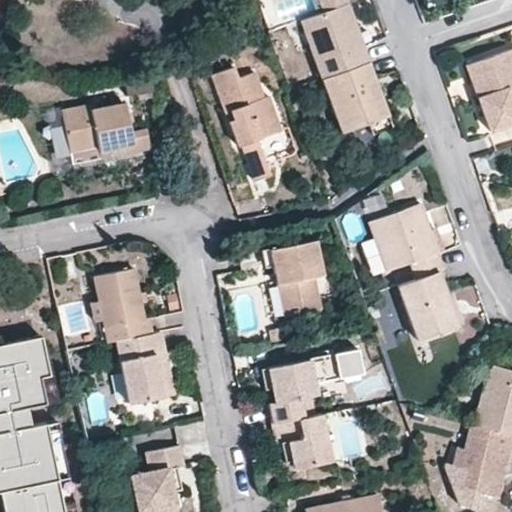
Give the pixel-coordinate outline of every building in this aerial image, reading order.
[(321,0),(326,11),(300,19),(320,78),(368,60),(362,42),(357,44),(354,37),(358,30),(347,0),(321,0)] [(357,44),(362,42),(358,30),(354,37),(357,44)] [(511,60),(508,48),(465,62),(474,89),(488,128),(511,119),(511,60)] [(368,60),(320,78),(338,131),(366,121),(387,113),(368,60)] [(251,140),(276,131),(265,97),(259,98),(251,74),(235,79),(230,68),(208,75),(221,111),(225,110),(229,116),(225,123),(233,146),(237,145),(239,146),(251,180),(266,175),(256,144),(252,145),(251,140)] [(149,148),(145,128),(130,131),(125,104),(93,109),(92,104),(63,109),(70,150),(73,162),(102,157),(101,150),(133,145),(134,151),(149,148)] [(70,150),(63,109),(49,111),(60,170),(135,156),(134,151),(133,145),(101,150),(102,157),(73,162),(70,150)] [(366,121),(371,133),(391,126),(387,113),(366,121)] [(381,269),(403,261),(409,280),(433,271),(439,269),(416,202),(363,220),(381,269)] [(293,313),(318,309),(313,277),(322,276),(315,241),(268,250),(271,266),(283,264),(287,284),(293,313)] [(274,286),(287,284),(283,264),(271,266),(274,286)] [(150,318),(144,318),(134,271),(93,279),(98,304),(103,323),(107,344),(116,343),(153,334),(150,318)] [(409,280),(391,285),(409,338),(452,324),(445,300),(433,271),(409,280)] [(280,316),(293,313),(287,284),(274,286),(280,316)] [(462,315),(480,309),(473,285),(454,291),(462,315)] [(98,304),(90,306),(94,325),(103,323),(98,304)] [(277,328),(267,330),(270,342),(279,341),(277,328)] [(64,511),(46,413),(16,419),(12,399),(30,395),(22,365),(33,362),(26,330),(0,334),(0,419),(1,423),(0,422),(0,486),(7,511),(64,511)] [(127,405),(164,397),(154,355),(165,354),(161,333),(153,334),(116,343),(121,373),(127,405)] [(165,354),(154,355),(164,397),(173,395),(165,354)] [(308,359),(269,366),(273,387),(276,402),(268,404),(273,424),(304,417),(300,400),(315,396),(308,359)] [(511,367),(485,361),(468,422),(511,434),(511,367)] [(269,366),(261,368),(265,389),(273,387),(269,366)] [(348,402),(347,393),(336,395),(339,404),(348,402)] [(282,445),(289,443),(293,462),(294,468),(331,462),(328,446),(322,414),(304,417),(273,424),(277,445),(282,445)] [(501,475),(494,473),(500,450),(508,452),(511,451),(511,434),(468,422),(461,450),(456,448),(450,469),(463,473),(459,487),(483,494),(494,497),(501,475)] [(285,463),(293,462),(289,443),(282,445),(285,463)] [(170,511),(169,505),(177,504),(175,491),(173,485),(177,484),(175,467),(180,466),(185,465),(181,445),(149,452),(153,471),(133,475),(139,511),(170,511)] [(508,452),(500,450),(494,473),(501,475),(508,452)] [(356,469),(365,467),(363,459),(354,460),(356,469)] [(175,491),(183,489),(180,466),(175,467),(177,484),(173,485),(175,491)] [(305,509),(305,511),(382,511),(379,495),(305,509)]
